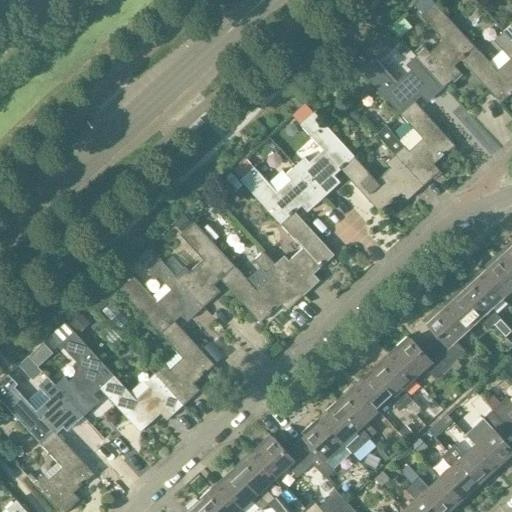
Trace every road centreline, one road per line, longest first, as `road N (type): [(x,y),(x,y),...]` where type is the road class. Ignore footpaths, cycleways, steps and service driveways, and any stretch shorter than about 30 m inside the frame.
road 1 (residential): [(137,511),(448,221)]
road 2 (tertiary): [(272,0),(0,244)]
